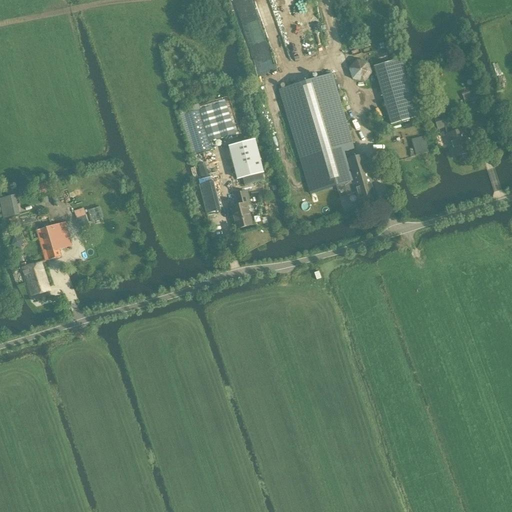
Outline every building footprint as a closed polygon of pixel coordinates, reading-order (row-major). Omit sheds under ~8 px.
[(364,83),(372,75),(368,63),(356,61),(348,70),(352,80),(364,83)] [(332,74),(279,90),(300,160),(311,195),(324,191),(338,187),(335,177),(342,175),(336,155),(354,149),(352,144),(332,74)] [(237,133),(227,99),(199,107),(198,104),(178,110),(192,157),(211,152),(208,142),(235,134),(237,133)] [(435,118),(434,119),(438,130),(444,128),(455,158),(469,153),(464,139),(466,139),(463,130),(453,134),(446,114),(435,118)] [(416,157),(429,153),(424,137),(411,140),(416,157)] [(250,141),(232,146),(237,165),(233,166),(237,178),(241,177),(243,185),(263,180),(261,172),(262,172),(258,159),(255,160),(250,141)] [(344,181),(342,181),(344,185),(347,197),(356,194),(360,208),(377,203),(372,185),(374,184),(365,155),(344,161),(349,179),(344,181)] [(237,230),(252,226),(248,208),(250,207),(247,192),(235,195),(238,206),(231,208),(237,230)] [(65,223),(39,231),(48,261),(61,257),(59,250),(72,246),(65,223)] [(50,291),(41,263),(27,267),(26,263),(21,265),(28,284),(27,285),(31,297),(50,291)]
